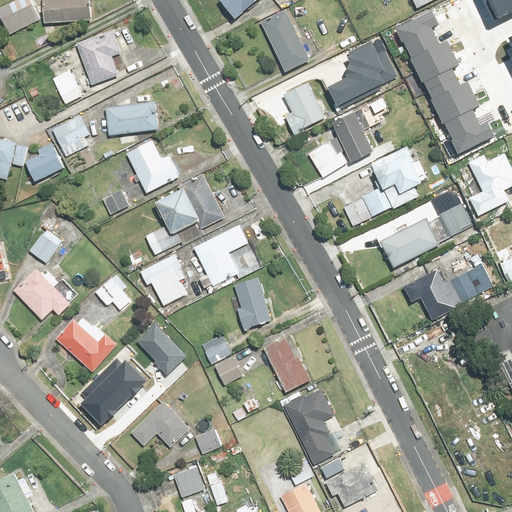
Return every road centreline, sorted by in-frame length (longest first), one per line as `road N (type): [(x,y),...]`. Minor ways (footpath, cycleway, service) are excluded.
road 1 (residential): [(166,0),(339,295),(447,511)]
road 2 (residential): [(0,363),(120,489),(130,511)]
